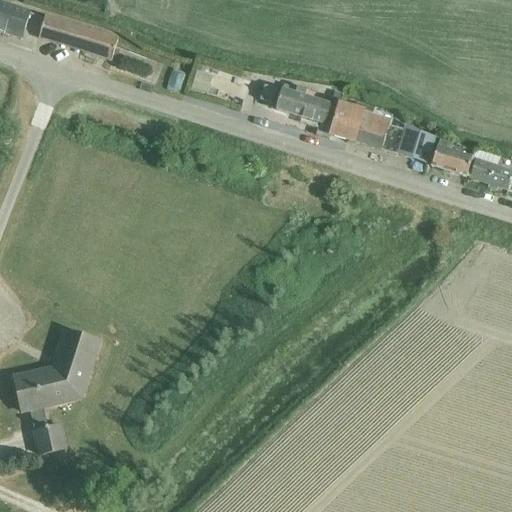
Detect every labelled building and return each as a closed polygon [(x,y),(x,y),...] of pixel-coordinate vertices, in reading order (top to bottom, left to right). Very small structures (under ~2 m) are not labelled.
[(0,0),(0,34),(6,36),(22,41),(30,15),(3,6),(4,0),(0,0)] [(45,19),(39,40),(111,63),(118,42),(45,19)] [(191,91),(207,95),(212,78),(196,73),(191,91)] [(276,105),(280,83),(266,80),(262,102),(276,105)] [(276,112),(324,127),(330,107),(304,99),(307,92),(297,89),(295,96),(282,92),(276,112)] [(398,154),(405,130),(390,125),(391,122),(372,117),(374,111),(357,106),(355,111),(339,107),(330,137),(354,144),(397,157),(398,154)] [(435,139),(405,130),(398,154),(428,163),(435,139)] [(431,168),(466,179),(472,160),(437,149),(431,168)] [(470,180),(507,192),(511,177),(511,174),(475,163),(470,180)] [(83,394),(99,342),(65,331),(56,360),(60,361),(58,369),(56,369),(22,376),(26,395),(18,397),(22,413),(30,412),(40,456),(64,450),(59,428),(48,431),(43,410),(61,406),(57,391),(64,388),(83,394)]
